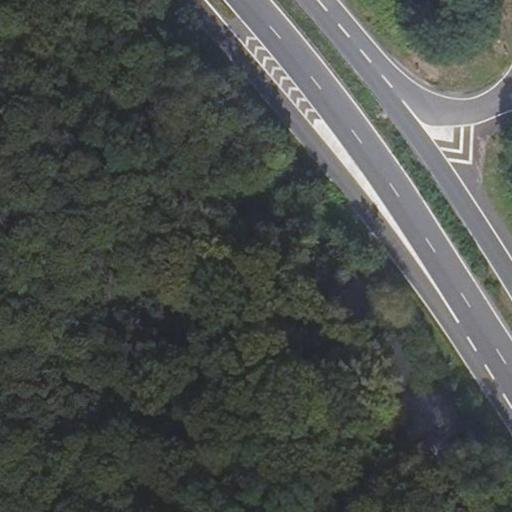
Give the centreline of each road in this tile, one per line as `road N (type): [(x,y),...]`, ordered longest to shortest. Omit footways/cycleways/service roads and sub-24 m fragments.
road 1 (trunk): [(181,0),(451,326),(495,349)]
road 2 (primary): [(247,0),(378,164),(495,349)]
road 3 (primary): [(511,283),(372,75)]
road 4 (primary): [(505,96),(475,111),(437,111),(372,75)]
